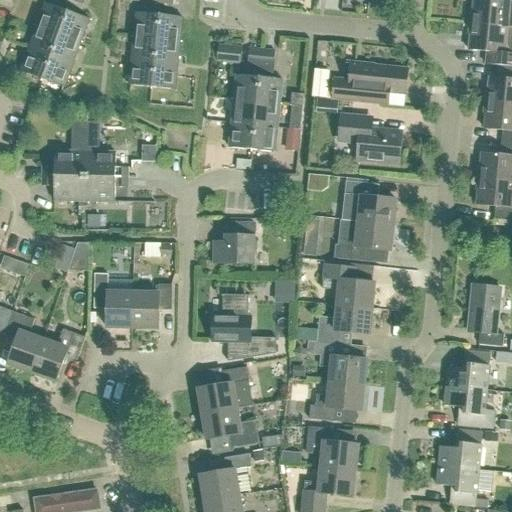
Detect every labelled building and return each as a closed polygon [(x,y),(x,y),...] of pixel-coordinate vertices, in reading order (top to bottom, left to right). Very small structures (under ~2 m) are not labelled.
[(475,0),(473,25),(511,28),(511,0),(492,0),(493,1),(485,0),(475,0)] [(46,5),(38,27),(59,35),(67,12),(46,5)] [(67,12),(59,35),(80,42),(88,20),(67,12)] [(137,14),(134,38),(157,40),(159,16),(137,14)] [(159,16),(157,40),(179,42),(182,19),(159,16)] [(470,52),(487,52),(486,65),(498,66),(511,67),(511,29),(473,25),(470,52)] [(38,27),(30,49),(51,57),(59,35),(38,27)] [(59,35),(51,57),(71,65),(80,42),(59,35)] [(134,38),(132,62),(154,64),(157,40),(134,38)] [(157,40),(154,64),(177,66),(179,42),(157,40)] [(240,63),(241,49),(220,47),(218,60),(240,63)] [(250,48),(247,77),(237,76),(234,100),(257,102),(259,78),(262,49),(250,48)] [(22,72),(42,79),(51,57),(30,49),(22,72)] [(262,49),(259,78),(257,102),(280,104),(282,80),(273,79),(275,50),(262,49)] [(51,57),(42,79),(63,87),(71,65),(51,57)] [(129,85),(152,88),(154,64),(132,62),(129,85)] [(154,64),(152,88),(175,90),(177,66),(154,64)] [(342,101),(351,102),(383,105),(384,93),(406,95),(409,70),(365,65),(347,64),(345,79),(336,79),(334,101),(338,101),(342,101)] [(511,67),(498,66),(497,77),(491,76),(488,105),(511,106),(511,67)] [(328,85),(319,85),(318,98),(326,99),(328,85)] [(300,106),(301,94),(292,93),(291,105),(300,106)] [(317,99),(316,114),(337,115),(338,101),(334,101),(329,100),(317,99)] [(232,124),(255,126),(277,128),(280,104),(257,102),(234,100),(232,124)] [(511,106),(488,105),(485,130),(503,131),(502,144),(511,144),(511,106)] [(289,129),(300,130),(302,107),(292,106),(289,129)] [(400,163),(403,133),(365,129),(366,119),(342,116),(340,136),(360,139),(358,159),(400,163)] [(73,122),(72,152),(55,152),(54,165),(42,165),(41,175),(83,177),(84,152),(85,122),(73,122)] [(85,122),(84,152),(83,177),(125,179),(125,167),(115,167),(115,153),(99,153),(100,123),(85,122)] [(230,148),(252,150),(255,126),(232,124),(230,148)] [(255,126),(252,150),(275,153),(277,128),(255,126)] [(285,151),(298,152),(301,131),(300,131),(287,129),(285,151)] [(483,153),(480,179),(511,182),(511,144),(502,144),(501,155),(483,153)] [(53,201),(82,201),(83,177),(41,175),(41,185),(54,185),(53,201)] [(83,177),(82,201),(114,202),(114,188),(125,188),(125,179),(83,177)] [(511,220),(511,182),(480,179),(477,205),(495,207),(494,219),(511,220)] [(359,222),(394,226),(397,200),(371,197),(372,185),(347,182),(345,206),(361,207),(359,222)] [(88,216),(88,228),(100,229),(100,216),(88,216)] [(338,246),(340,246),(339,259),(364,262),(365,249),(392,251),(394,226),(359,222),(359,223),(347,222),(341,221),(338,246)] [(464,239),(475,240),(476,224),(465,223),(464,239)] [(254,265),(255,225),(226,225),(226,244),(215,243),(214,265),(254,265)] [(316,257),(318,236),(305,235),(303,256),(316,257)] [(171,262),(172,253),(161,253),(161,262),(171,262)] [(21,263),(17,275),(25,278),(29,265),(21,263)] [(324,289),(339,290),(337,306),(372,309),(375,283),(356,281),(357,268),(326,266),(324,289)] [(106,329),(133,329),(133,294),(120,294),(120,281),(108,281),(108,276),(95,276),(94,310),(107,310),(106,329)] [(279,283),(279,302),(292,303),(292,284),(279,283)] [(504,346),(505,334),(497,333),(501,288),(474,285),(469,331),(481,332),(480,344),(504,346)] [(133,294),(133,329),(159,330),(159,311),(172,311),(172,287),(159,286),(159,295),(133,294)] [(252,318),(248,318),(248,297),(223,297),(223,317),(213,317),(213,343),(252,344),(252,318)] [(321,317),(320,329),(319,342),(343,345),(345,332),(370,334),(372,309),(337,306),(336,319),(321,317)] [(0,335),(4,337),(12,314),(0,309),(0,335)] [(32,375),(43,342),(29,337),(34,321),(12,314),(4,337),(16,341),(7,366),(32,375)] [(43,342),(32,375),(56,383),(65,358),(77,363),(85,339),(63,331),(57,347),(43,342)] [(319,367),(331,368),(330,382),(364,385),(366,360),(342,357),(343,345),(319,342),(319,343),(308,342),(307,355),(320,356),(319,367)] [(258,343),(258,357),(283,358),(284,344),(258,343)] [(448,386),(488,390),(491,353),(466,351),(465,369),(449,367),(448,386)] [(511,354),(496,353),(495,362),(511,363),(511,354)] [(304,378),(305,367),(293,366),(292,377),(304,378)] [(199,390),(203,415),(238,409),(253,406),(250,392),(246,369),(223,372),(225,385),(199,390)] [(361,412),(364,385),(330,382),(327,407),(313,406),(312,419),(335,421),(336,409),(361,412)] [(486,410),(488,390),(448,386),(446,406),(461,407),(459,425),(494,428),(495,410),(486,410)] [(238,409),(203,415),(207,441),(234,436),(236,449),(260,444),(256,421),(241,424),(238,409)] [(499,430),(510,431),(511,422),(500,421),(499,430)] [(306,452),(323,454),(321,467),(356,471),(359,444),(333,441),(334,430),(308,428),(306,452)] [(440,465),(480,469),(484,432),(459,430),(457,448),(442,446),(440,465)] [(496,442),(497,433),(486,432),(485,441),(496,442)] [(263,462),(262,450),(252,452),(254,463),(263,462)] [(201,476),(205,501),(240,495),(240,492),(250,490),(247,468),(252,467),(250,454),(225,459),(227,471),(201,476)] [(453,486),(452,504),(477,506),(477,509),(487,510),(488,501),(477,500),(478,491),(491,492),(493,472),(480,471),(480,469),(440,465),(438,485),(453,486)] [(353,497),(356,471),(321,467),(320,483),(306,481),(302,511),(325,511),(328,494),(353,497)] [(36,511),(85,511),(101,510),(97,486),(34,497),(36,511)] [(243,511),(240,495),(205,501),(207,511),(243,511)] [(8,498),(0,499),(0,510),(14,508),(12,497),(8,498)]
